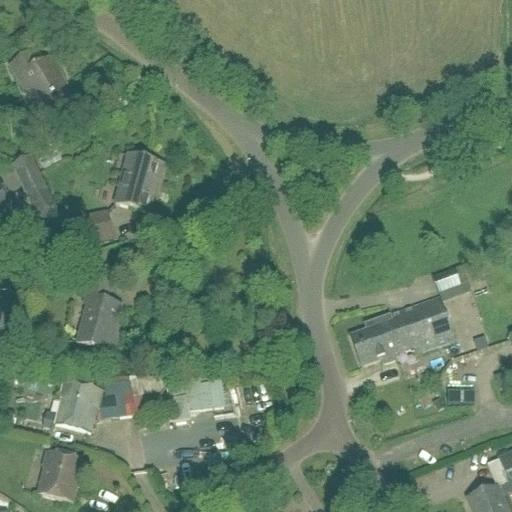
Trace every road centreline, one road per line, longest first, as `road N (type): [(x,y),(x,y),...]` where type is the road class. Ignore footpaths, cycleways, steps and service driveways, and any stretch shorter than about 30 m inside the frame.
road 1 (tertiary): [(243,131),(73,0)]
road 2 (tertiary): [(308,288),(278,190),(243,131)]
road 3 (tertiary): [(308,288),(350,203),(393,153)]
road 4 (tertiary): [(393,153),(345,154),(243,131)]
road 5 (tertiary): [(211,511),(334,430)]
road 6 (tertiary): [(334,430),(308,288)]
road 7 (tertiary): [(393,153),(511,103)]
